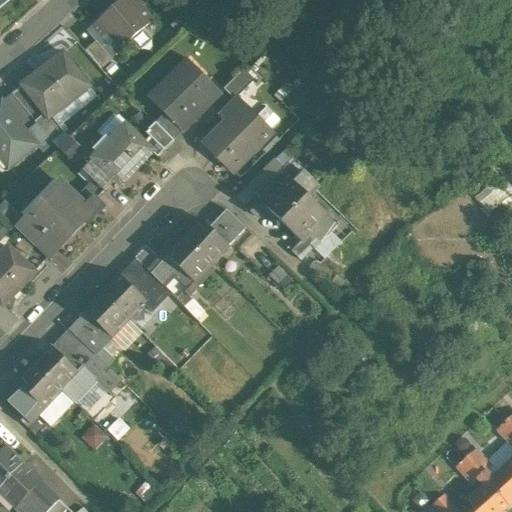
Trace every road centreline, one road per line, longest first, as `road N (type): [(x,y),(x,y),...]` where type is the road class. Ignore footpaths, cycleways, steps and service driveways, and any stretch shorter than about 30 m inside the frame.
road 1 (residential): [(302,277),(185,170),(0,364)]
road 2 (residential): [(97,511),(0,416)]
